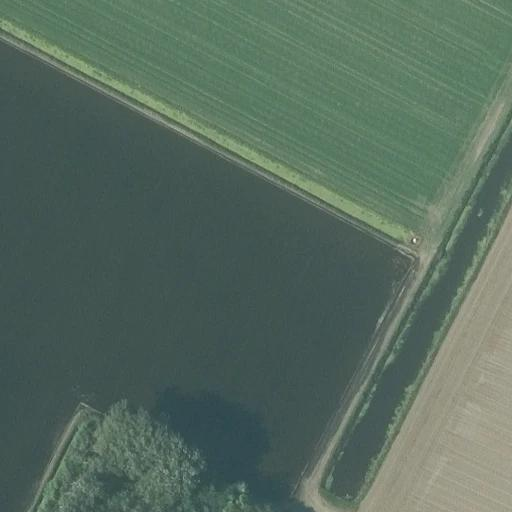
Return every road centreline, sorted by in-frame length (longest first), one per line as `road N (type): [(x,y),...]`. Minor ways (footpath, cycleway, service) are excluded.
road 1 (track): [(0,48),(417,267),(298,504)]
road 2 (track): [(19,511),(78,402),(298,504)]
road 3 (track): [(365,511),(511,221)]
road 4 (track): [(511,80),(417,267)]
